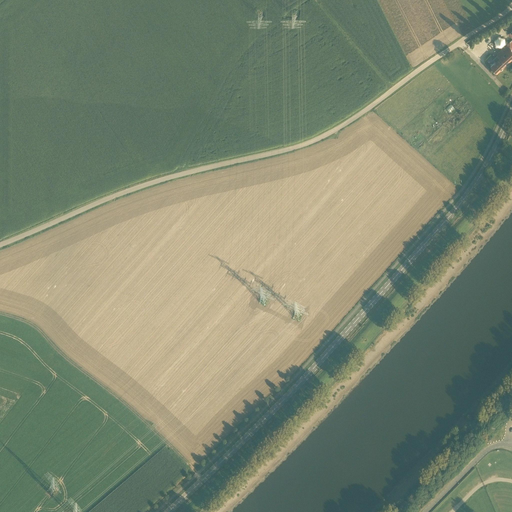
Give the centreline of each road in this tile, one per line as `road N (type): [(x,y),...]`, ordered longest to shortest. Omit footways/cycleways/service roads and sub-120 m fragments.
road 1 (unclassified): [(0,245),(143,185),(326,137),(511,6)]
road 2 (secondary): [(168,511),(457,207),(511,112)]
road 3 (track): [(203,479),(28,322),(0,314)]
